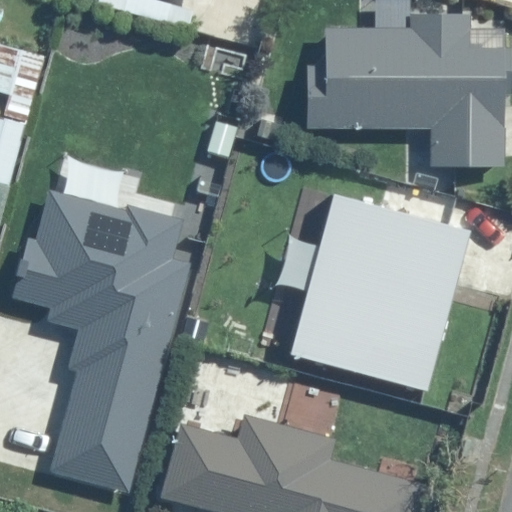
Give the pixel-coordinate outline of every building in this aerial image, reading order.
[(148,23),(81,8),(65,85),(131,99),(148,23)] [(408,27),(324,27),(324,60),(303,60),(303,131),(430,131),(430,167),(500,167),(500,95),(511,95),(511,47),(472,47),(472,8),(408,8),(408,27)] [(49,53),(1,44),(0,51),(0,93),(12,96),(10,108),(37,113),(49,53)] [(0,231),(29,119),(0,111),(0,231)] [(214,172),(149,155),(136,204),(201,221),(214,172)] [(327,196),(285,357),(423,393),(464,231),(327,196)] [(29,259),(0,361),(0,371),(73,392),(82,360),(124,371),(144,300),(117,293),(119,284),(29,259)] [(173,424),(155,500),(207,511),(420,511),(428,480),(332,458),(336,442),(240,420),(236,438),(173,424)]
